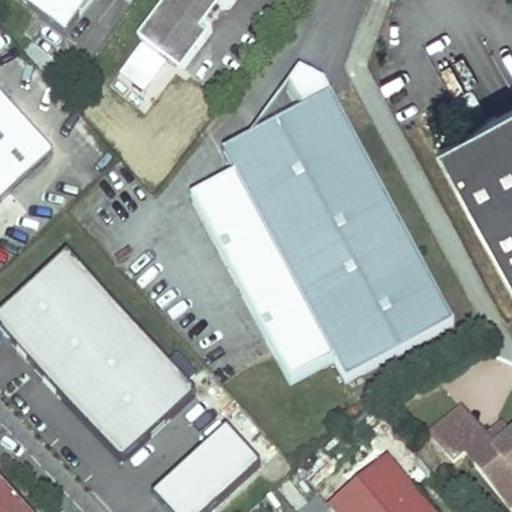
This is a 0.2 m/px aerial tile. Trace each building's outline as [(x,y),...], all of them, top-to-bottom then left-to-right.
[(17,0),(67,36),(93,0),(17,0)] [(226,0),(165,0),(137,38),(176,68),(201,36),(194,30),(216,0),(226,0),(227,0),(226,0)] [(347,390),(457,330),(325,86),(298,75),(287,89),(301,116),(247,146),(222,159),(234,181),(190,205),(291,392),(335,368),(347,390)] [(287,89),(247,146),(301,116),(287,89)] [(0,207),(54,158),(0,99),(0,207)] [(511,272),(511,106),(441,145),(511,272)] [(197,396),(68,255),(0,317),(0,331),(18,351),(24,345),(34,356),(28,361),(122,464),(197,396)] [(24,345),(18,351),(28,361),(34,356),(24,345)] [(459,410),(452,416),(475,444),(483,437),(459,410)] [(452,416),(429,436),(452,463),(473,446),(475,444),(452,416)] [(473,446),(463,454),(476,469),(511,440),(511,439),(510,438),(504,431),(488,444),(483,437),(475,444),(473,446)] [(225,433),(154,498),(166,511),(208,511),(257,468),(225,433)] [(511,436),(510,438),(511,439),(511,440),(476,469),(510,511),(511,509),(511,436)] [(428,511),(385,461),(329,508),(331,511),(428,511)] [(285,479),(272,491),(289,511),(295,511),(306,504),(285,479)] [(24,511),(0,485),(0,511),(24,511)]
